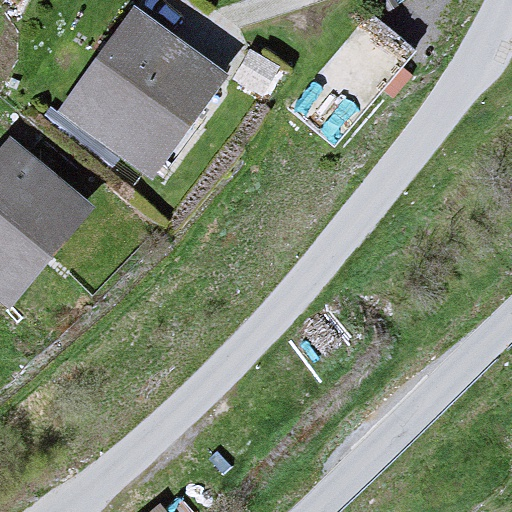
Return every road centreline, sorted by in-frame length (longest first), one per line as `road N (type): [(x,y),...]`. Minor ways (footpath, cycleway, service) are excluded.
road 1 (unclassified): [(80,511),(335,249),(467,78),(510,0)]
road 2 (unclassified): [(511,322),(318,511)]
